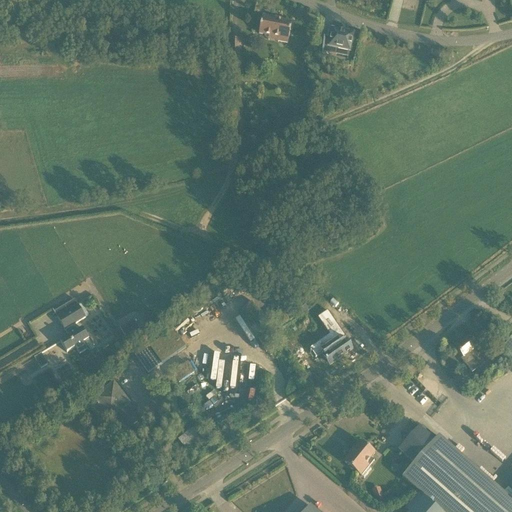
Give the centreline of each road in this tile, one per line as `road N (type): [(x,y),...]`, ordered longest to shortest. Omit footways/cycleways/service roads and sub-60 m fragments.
road 1 (tertiary): [(158,511),(511,269)]
road 2 (unclassified): [(511,32),(445,43),(300,0)]
